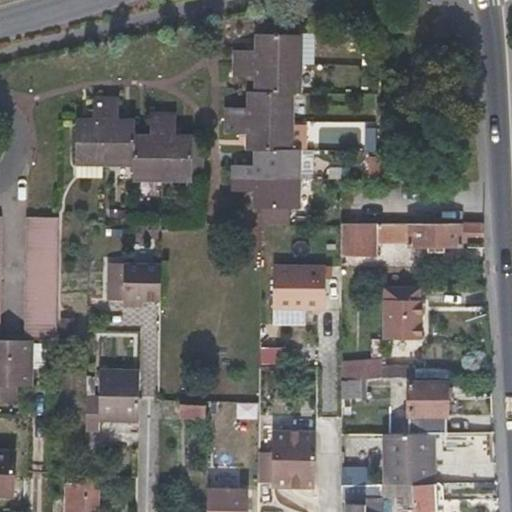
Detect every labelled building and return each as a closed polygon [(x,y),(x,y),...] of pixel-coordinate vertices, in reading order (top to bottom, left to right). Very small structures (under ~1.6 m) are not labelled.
[(279,20),(283,15),(257,15),(256,25),(256,51),(235,50),(235,61),(235,76),(256,76),(255,92),(249,92),(249,107),(227,107),(227,119),(227,133),(248,134),(248,148),(255,149),(255,165),(233,165),(233,177),(233,178),(233,190),(255,191),(255,207),(259,207),(295,208),(296,180),(296,150),(287,150),(288,121),(288,93),(297,93),(298,63),(298,26),(282,26),(279,20)] [(299,16),(283,15),(279,20),(282,26),(298,26),(299,16)] [(76,121),(76,161),(103,162),(132,163),(132,137),(132,122),(117,122),(117,101),(103,100),(92,100),(91,121),(76,121)] [(147,137),(132,137),(132,163),(132,179),(162,179),(191,179),(191,163),(201,162),(202,137),(175,137),(175,115),(162,115),(148,115),(147,137)] [(103,162),(76,161),(76,177),(103,178),(103,162)] [(202,179),(201,162),(191,163),(191,179),(202,179)] [(27,217),(23,338),(33,338),(50,338),(56,338),(57,217),(27,217)] [(339,224),(339,225),(339,255),(377,254),(377,248),(423,247),(424,255),(442,255),(442,247),(460,248),(461,242),(482,241),(482,223),(456,223),(405,222),(339,224)] [(160,302),(161,265),(113,264),(112,300),(123,301),(141,301),(160,302)] [(324,265),(272,264),(271,307),(323,308),(324,265)] [(421,324),(421,287),(382,288),(383,325),(421,324)] [(141,301),(123,301),(123,309),(141,310),(141,301)] [(23,338),(0,338),(0,401),(15,402),(15,388),(32,388),(33,338),(23,338)] [(259,351),(258,367),(279,367),(280,351),(259,351)] [(355,361),(339,362),(339,381),(356,381),(356,370),(355,361)] [(137,400),(137,371),(100,371),(98,420),(136,421),(137,400)] [(339,381),(339,399),(356,398),(356,381),(339,381)] [(445,383),(408,383),(409,415),(446,416),(445,383)] [(179,404),(179,418),(203,418),(203,405),(179,404)] [(258,452),(257,482),(271,482),(271,487),(314,487),(315,430),(272,429),(272,452),(258,452)] [(427,435),(382,437),(383,483),(412,483),(433,482),(433,466),(428,465),(427,435)] [(0,454),(0,498),(11,499),(12,455),(0,454)] [(66,511),(84,511),(85,481),(67,481),(66,511)] [(433,482),(412,483),(412,503),(412,511),(434,511),(434,504),(442,499),(442,486),(438,482),(433,482)] [(382,497),(382,483),(364,484),(365,498),(382,498),(382,497)] [(412,483),(383,483),(382,483),(382,497),(402,496),(403,503),(412,503),(412,483)] [(339,484),(339,499),(365,498),(364,484),(339,484)] [(245,511),(245,490),(207,491),(206,511),(245,511)]
